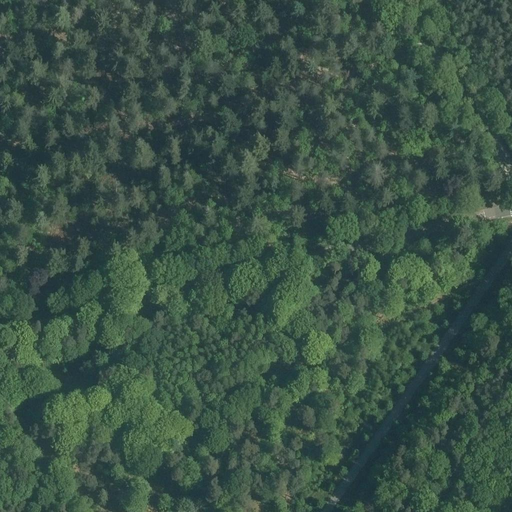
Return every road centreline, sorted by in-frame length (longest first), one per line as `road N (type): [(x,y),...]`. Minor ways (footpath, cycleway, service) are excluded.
road 1 (tertiary): [(0,332),(511,209)]
road 2 (unclassified): [(326,511),(511,246)]
road 3 (secondary): [(511,167),(398,0)]
